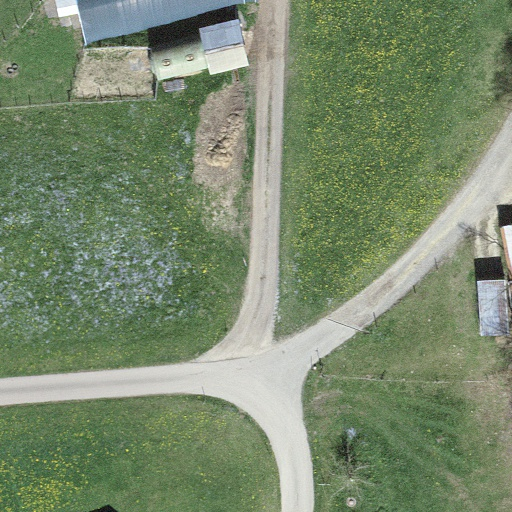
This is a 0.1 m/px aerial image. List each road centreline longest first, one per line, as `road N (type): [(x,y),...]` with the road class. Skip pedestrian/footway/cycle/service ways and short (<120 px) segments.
road 1 (unclassified): [(0,392),(190,378),(243,383),(281,416),(296,511)]
road 2 (track): [(511,142),(463,215),(261,392)]
